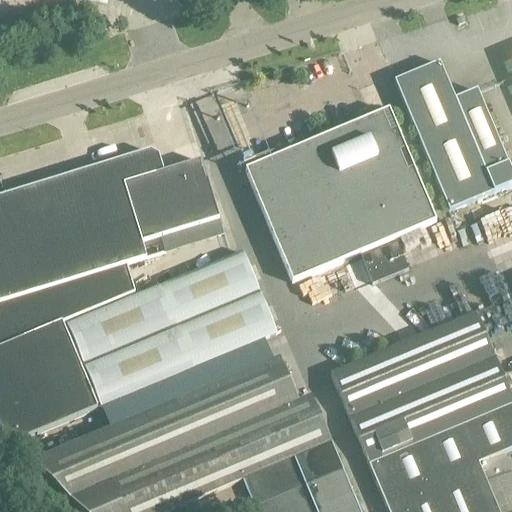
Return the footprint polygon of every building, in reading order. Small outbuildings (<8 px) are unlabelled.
[(439,64),(394,83),(448,213),(511,186),(511,176),(477,92),(455,101),(439,64)] [(388,113),(245,173),(292,285),(435,225),(388,113)] [(0,305),(164,255),(159,241),(218,223),(200,163),(163,175),(157,158),(149,154),(0,199),(0,305)] [(372,287),(408,272),(397,245),(361,259),(372,287)] [(100,410),(276,336),(241,255),(66,328),(100,410)] [(511,511),(511,477),(503,456),(511,452),(511,402),(476,317),(330,378),(386,511),(511,511)] [(358,511),(311,399),(108,485),(119,511),(171,511),(242,482),(254,511),(358,511)]
